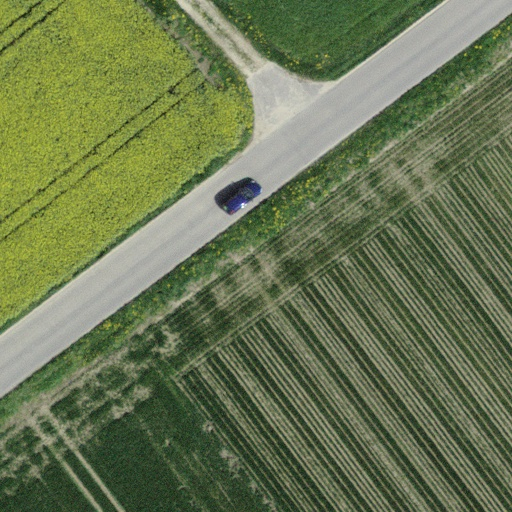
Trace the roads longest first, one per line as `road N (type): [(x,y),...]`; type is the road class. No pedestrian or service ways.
road 1 (tertiary): [(495,0),(0,370)]
road 2 (track): [(190,0),(315,133)]
